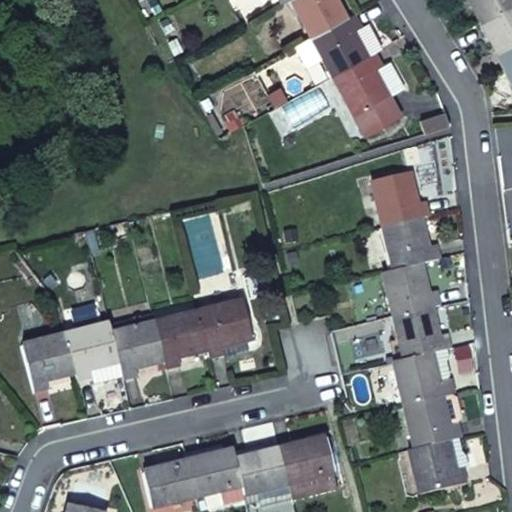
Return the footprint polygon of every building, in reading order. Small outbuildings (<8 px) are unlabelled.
[(290,0),(309,36),(342,18),(332,0),(290,0)] [(511,0),(466,0),(478,20),(511,1),(511,0)] [(495,51),(511,42),(511,1),(478,20),(495,51)] [(342,18),(309,36),(331,76),(364,57),(350,30),(359,26),(352,13),(342,18)] [(373,53),(359,26),(350,30),(364,57),(373,53)] [(511,42),(495,51),(504,67),(511,81),(511,42)] [(364,57),(331,76),(362,134),(397,116),(385,96),(371,69),(379,64),(373,53),(364,57)] [(386,61),(379,64),(371,69),(385,96),(401,87),(386,61)] [(419,133),(444,124),(442,111),(415,120),(419,133)] [(369,184),(380,227),(415,219),(425,216),(422,200),(412,203),(405,175),(369,184)] [(380,227),(391,271),(417,265),(437,259),(433,246),(423,249),(415,219),(380,227)] [(380,274),(391,317),(428,308),(438,306),(432,291),(424,293),(417,265),(391,271),(380,274)] [(237,300),(196,312),(205,347),(207,359),(221,355),(218,345),(243,338),(246,337),(237,300)] [(391,317),(402,361),(426,354),(448,348),(443,334),(436,337),(428,308),(391,317)] [(205,347),(196,312),(151,323),(161,360),(164,371),(178,367),(176,355),(205,347)] [(108,335),(105,323),(62,334),(71,374),(73,382),(91,377),(89,369),(115,361),(108,335)] [(161,360),(151,323),(108,335),(115,361),(120,381),(136,376),(133,368),(161,360)] [(71,374),(62,334),(20,345),(31,391),(47,387),(44,379),(71,374)] [(246,353),(243,338),(218,345),(221,355),(222,360),(246,353)] [(401,407),(436,397),(447,395),(443,379),(433,383),(426,354),(402,361),(390,364),(401,407)] [(455,439),(458,438),(454,422),(444,425),(436,397),(401,407),(411,450),(442,443),(455,439)] [(321,439),(279,449),(288,483),(329,472),(321,439)] [(459,454),(455,439),(442,443),(450,470),(459,468),(464,467),(462,457),(459,454)] [(186,460),(222,452),(220,443),(184,452),(186,460)] [(411,450),(405,452),(417,498),(465,486),(459,468),(450,470),(442,443),(411,450)] [(233,460),(264,452),(262,444),(231,451),(233,460)] [(264,452),(233,460),(239,486),(241,494),(288,483),(279,449),(264,452)] [(231,451),(230,450),(222,452),(186,460),(195,496),(239,486),(233,460),(231,451)] [(195,496),(186,460),(141,471),(148,506),(195,496)] [(329,472),(288,483),(291,497),(333,488),(329,472)] [(288,483),(241,494),(244,504),(258,500),(260,505),(291,497),(288,483)]
